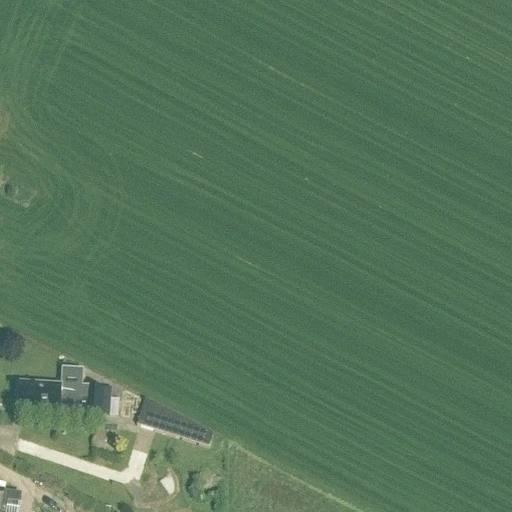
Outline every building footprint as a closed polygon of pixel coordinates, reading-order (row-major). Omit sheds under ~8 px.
[(84,418),(85,393),(80,393),(20,389),(20,393),(17,394),(17,402),(19,405),(19,409),(39,410),(39,415),(59,416),(59,411),(72,412),(72,418),(84,419),(84,418)] [(84,418),(100,419),(101,394),(85,393),(84,418)] [(101,394),(101,403),(110,403),(110,394),(101,394)] [(209,452),(213,438),(146,403),(137,429),(209,452)] [(15,511),(17,498),(0,495),(0,511),(15,511)]
